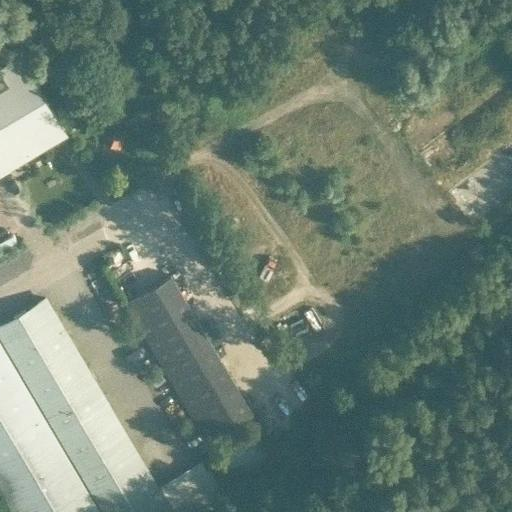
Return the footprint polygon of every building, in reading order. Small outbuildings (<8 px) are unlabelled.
[(511,47),(503,36),(486,49),(494,58),(484,66),(497,83),(504,77),(511,87),(511,47)] [(21,56),(0,68),(0,168),(65,130),(21,56)] [(252,412),(170,273),(124,300),(206,439),(252,412)] [(169,511),(159,494),(60,324),(44,297),(0,322),(0,339),(100,511),(169,511)] [(100,511),(0,339),(0,486),(15,511),(100,511)] [(198,511),(227,495),(208,465),(159,494),(169,511),(198,511)]
